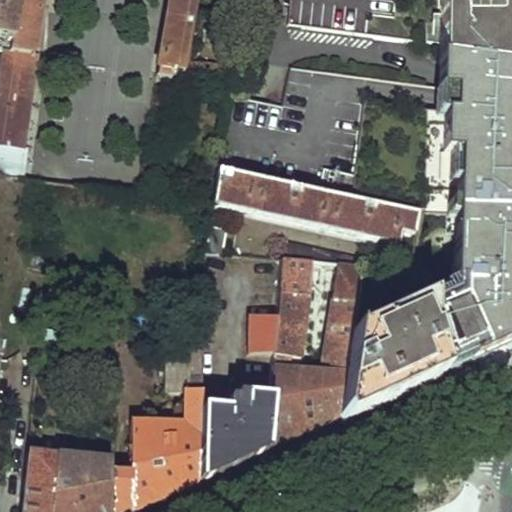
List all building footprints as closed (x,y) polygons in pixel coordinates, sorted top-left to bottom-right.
[(0,0),(0,51),(5,52),(11,0),(0,0)] [(11,0),(5,52),(0,51),(0,145),(25,149),(38,58),(34,56),(42,0),(168,0),(156,77),(172,80),(173,75),(181,75),(194,0),(11,0)] [(363,35),(437,44),(437,0),(287,0),(286,26),(363,35)] [(503,0),(437,0),(437,44),(436,48),(436,56),(503,65),(503,0)] [(439,115),(435,155),(454,154),(452,192),(451,216),(447,293),(426,304),(439,381),(511,347),(511,89),(506,89),(507,83),(508,65),(503,65),(436,56),(434,115),(439,115)] [(25,149),(0,145),(0,178),(20,182),(25,149)] [(118,176),(78,170),(75,190),(116,194),(118,176)] [(316,194),(215,173),(209,206),(395,245),(398,234),(411,236),(415,214),(347,200),(316,194)] [(223,236),(205,233),(202,253),(219,254),(223,236)] [(358,258),(289,245),(286,260),(356,267),(358,258)] [(286,260),(282,261),(276,320),(272,359),(268,402),(264,454),(311,432),(334,421),(347,337),(361,268),(356,267),(286,260)] [(424,261),(408,260),(410,294),(426,294),(424,261)] [(426,304),(347,337),(334,421),(336,428),(404,397),(439,381),(426,304)] [(248,319),(248,356),(272,359),(276,320),(248,319)] [(139,511),(151,507),(196,486),(197,414),(199,355),(165,353),(164,395),(180,395),(180,423),(129,425),(127,474),(108,474),(107,511),(139,511)] [(230,470),(264,454),(268,402),(234,400),(233,395),(226,395),(224,415),(197,414),(196,486),(230,470)] [(20,511),(107,511),(108,474),(108,463),(27,455),(20,511)]
